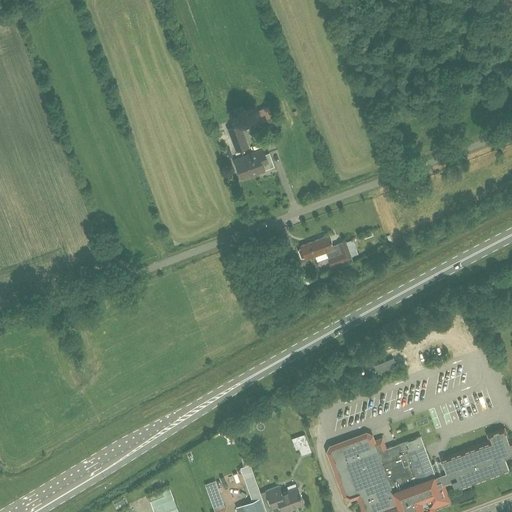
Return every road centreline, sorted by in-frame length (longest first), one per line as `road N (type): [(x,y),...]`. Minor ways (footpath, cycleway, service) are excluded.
road 1 (primary): [(25,511),(257,371),(511,237)]
road 2 (unclassified): [(0,325),(511,134)]
